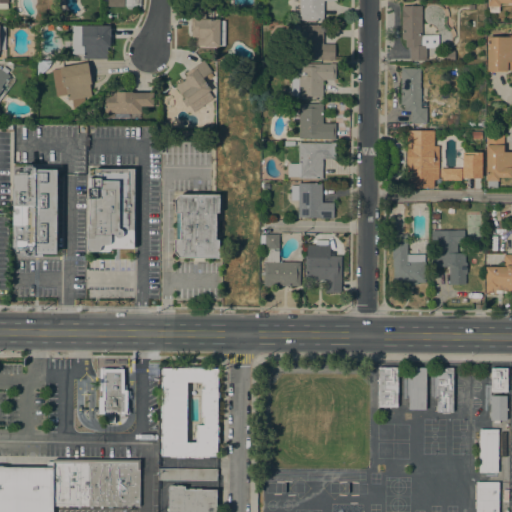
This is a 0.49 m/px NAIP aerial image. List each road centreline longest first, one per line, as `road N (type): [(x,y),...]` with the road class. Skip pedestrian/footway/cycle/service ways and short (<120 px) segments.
road 1 (residential): [(369,333),(369,0)]
road 2 (secondary): [(238,332),(0,330)]
road 3 (residential): [(236,511),(238,332)]
road 4 (secondary): [(511,334),(369,333)]
